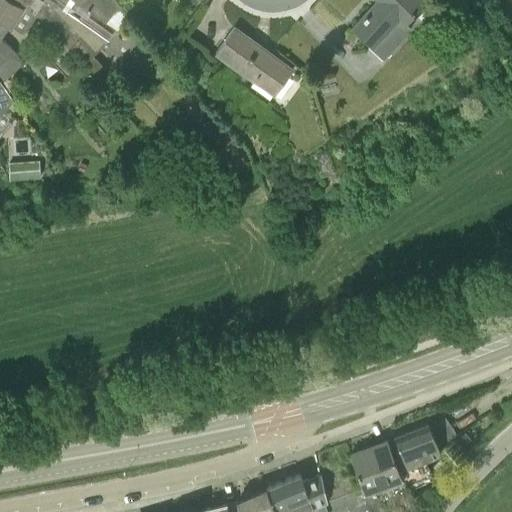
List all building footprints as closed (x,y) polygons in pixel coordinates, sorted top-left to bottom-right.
[(0,0),(0,80),(2,84),(25,63),(11,46),(2,40),(25,6),(22,4),(24,0),(0,0)] [(30,9),(62,44),(69,53),(92,78),(105,66),(95,55),(110,41),(63,9),(69,0),(73,0),(106,22),(122,7),(114,0),(24,0),(33,6),(30,9)] [(426,0),(382,0),(354,29),(385,56),(401,39),(402,40),(415,27),(409,21),(428,1),(426,0)] [(274,93),(281,85),(292,69),(233,25),(215,50),(274,93)] [(65,57),(69,53),(62,44),(57,48),(65,57)] [(0,114),(12,99),(2,84),(0,80),(0,114)] [(13,170),(43,168),(42,154),(12,156),(13,170)] [(406,465),(398,468),(402,477),(401,477),(408,492),(434,480),(424,459),(438,453),(440,449),(456,433),(442,413),(428,423),(427,422),(394,436),(406,465)] [(365,490),(367,496),(374,493),(372,487),(401,477),(402,477),(398,468),(387,439),(350,453),(360,477),(365,490)] [(349,481),(348,477),(341,458),(319,466),(320,473),(328,510),(367,496),(365,490),(360,477),(349,481)] [(328,511),(328,510),(320,473),(302,480),(299,473),(263,488),(272,511),(301,511),(312,508),(313,511),(328,511)] [(272,511),(263,488),(236,499),(227,501),(229,511),(272,511)] [(367,496),(328,510),(328,511),(334,511),(337,511),(380,511),(374,493),(367,496)] [(229,511),(227,501),(201,508),(201,511),(229,511)]
